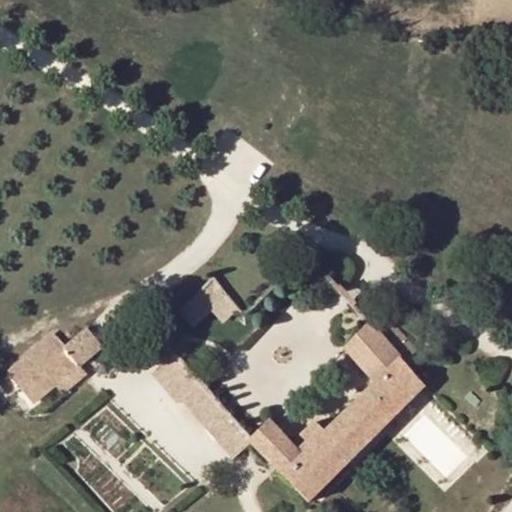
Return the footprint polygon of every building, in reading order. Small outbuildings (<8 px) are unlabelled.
[(236,313),(203,279),(139,342),(152,357),(197,313),(230,347),(266,313),(253,299),(236,313)] [(383,419),(416,386),(352,319),(320,350),(361,396),(383,419)] [(230,439),(218,426),(157,361),(135,380),(210,459),(230,439)] [(32,369),(0,400),(0,410),(55,383),(50,377),(43,382),(32,369)] [(23,442),(46,419),(67,399),(55,383),(0,410),(0,431),(7,425),(23,442)] [(292,504),(383,419),(361,396),(310,445),(259,389),(218,426),(230,439),(292,504)] [(469,497),(453,511),(470,511),(477,507),(469,497)]
